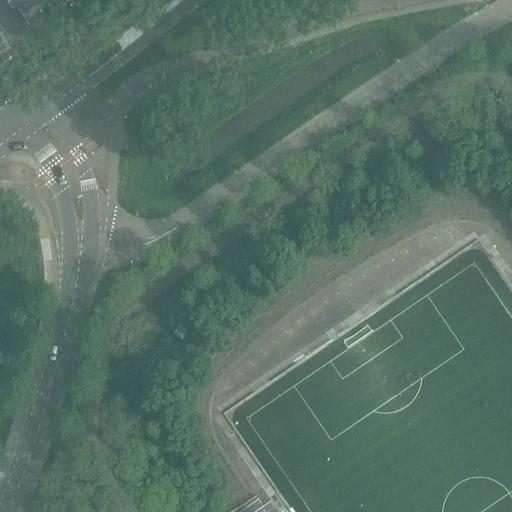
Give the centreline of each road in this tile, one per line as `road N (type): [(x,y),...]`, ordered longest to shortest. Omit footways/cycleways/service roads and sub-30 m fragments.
road 1 (unclassified): [(511,3),(175,229)]
road 2 (unclassified): [(6,511),(50,387),(78,254)]
road 3 (unclassified): [(159,17),(97,46),(23,98)]
road 4 (unclassified): [(59,112),(159,17)]
road 5 (unclassified): [(80,228),(87,207),(79,153),(59,112)]
